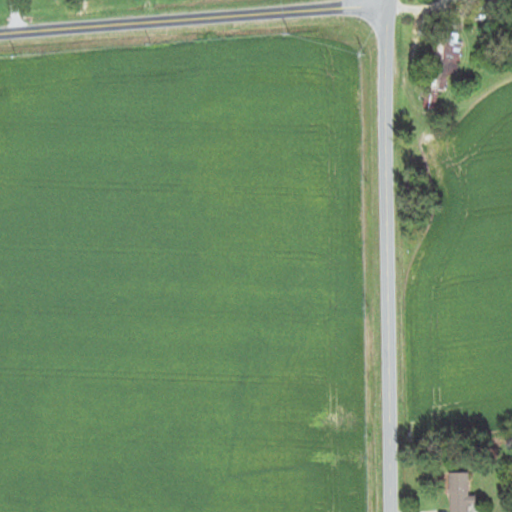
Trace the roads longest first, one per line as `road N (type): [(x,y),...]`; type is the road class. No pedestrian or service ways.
road 1 (tertiary): [(391,511),(386,0)]
road 2 (residential): [(0,35),(386,5)]
